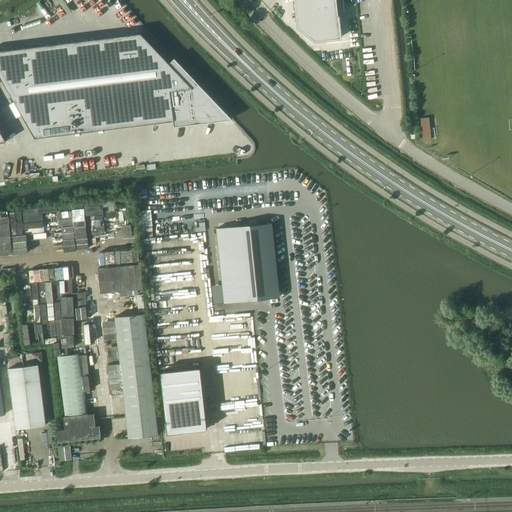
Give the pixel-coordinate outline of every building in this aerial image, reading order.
[(295,0),(298,27),(315,41),(341,38),(336,0),(295,0)] [(198,83),(193,88),(141,33),(0,50),(0,75),(35,138),(173,120),(174,127),(213,122),(213,121),(232,119),(198,83)] [(420,118),(423,141),(432,140),(429,117),(420,118)] [(271,223),(217,228),(223,285),(225,302),(225,303),(279,297),(275,265),(274,254),(271,223)] [(119,353),(109,354),(112,393),(123,392),(128,438),(158,434),(145,314),(115,317),(119,353)] [(80,354),(58,357),(66,416),(87,413),(80,354)] [(9,369),(16,429),(46,425),(38,365),(9,369)] [(200,367),(160,372),(167,433),(207,429),(200,367)]
